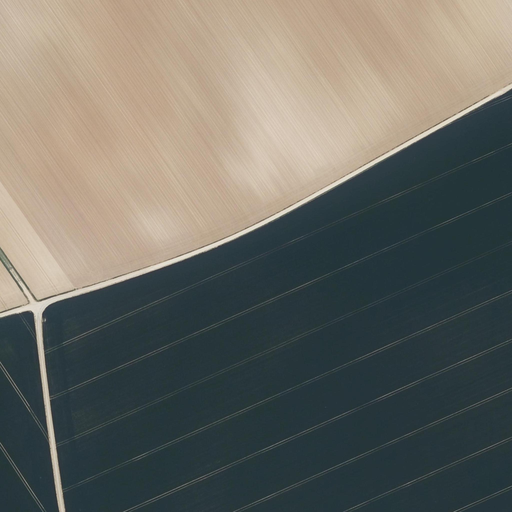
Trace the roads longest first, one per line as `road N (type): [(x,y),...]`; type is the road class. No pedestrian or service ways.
road 1 (unclassified): [(35,304),(179,260),(306,201),(511,85)]
road 2 (unclassified): [(35,304),(62,511)]
